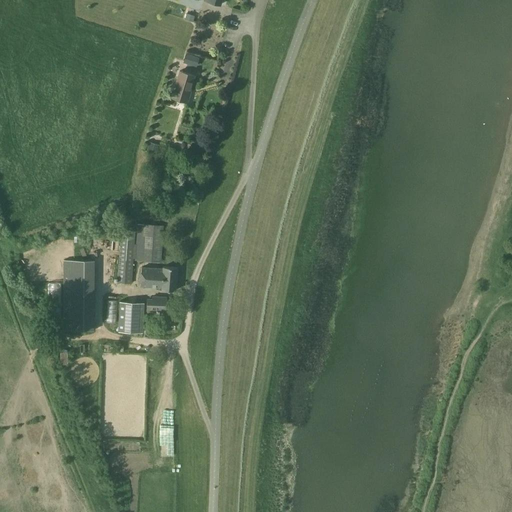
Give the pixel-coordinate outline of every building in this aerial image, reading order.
[(183,63),(197,65),(199,55),(185,52),(183,63)] [(186,102),(195,76),(179,71),(171,97),(186,102)] [(146,153),(157,155),(160,144),(149,142),(146,153)] [(142,261),(161,262),(163,226),(138,224),(137,231),(137,234),(144,234),(142,261)] [(133,258),(134,243),(135,231),(122,230),(120,257),(119,276),(118,283),(131,284),(132,267),(133,258)] [(64,259),(64,328),(94,328),(94,259),(64,259)] [(161,289),(176,290),(177,267),(163,266),(163,268),(160,268),(160,267),(141,266),(141,267),(140,286),(161,287),(161,289)] [(164,310),(166,310),(167,297),(152,296),(152,299),(147,298),(146,311),(152,312),(152,309),(157,310),(157,311),(164,311),(164,310)] [(120,301),(118,331),(142,332),(144,302),(120,301)]
